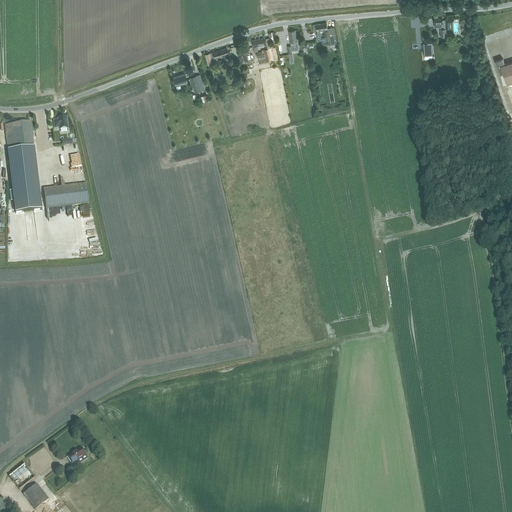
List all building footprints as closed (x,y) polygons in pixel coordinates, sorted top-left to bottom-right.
[(434,18),(435,23),(436,23),(437,27),(441,27),(441,37),(446,37),(446,27),(446,20),(443,20),(443,19),(442,19),(442,17),(434,18)] [(313,25),(313,30),(314,31),(322,29),(323,32),(324,31),(325,37),(320,38),(319,32),(316,33),(317,41),(321,41),(321,42),(326,41),(325,40),(333,39),(333,41),(336,41),(334,30),(328,31),(327,23),(313,25)] [(294,47),(298,46),(298,43),(295,30),(289,31),(291,45),(293,45),(294,47)] [(257,46),(267,44),(265,38),(252,40),(253,47),(254,52),(258,51),(257,46)] [(424,56),(432,55),(431,43),(423,43),(424,56)] [(288,47),(288,52),(289,56),(296,55),(295,47),(291,48),(291,46),(288,47)] [(230,59),(229,54),(227,48),(205,55),(208,63),(212,62),(211,59),(223,56),(225,61),(230,59)] [(264,51),(257,53),(258,57),(257,57),(257,61),(258,60),(258,64),(268,62),(267,59),(269,59),(267,49),(264,50),(264,51)] [(244,51),(237,53),(241,64),(247,62),(244,51)] [(503,59),(495,61),(497,65),(497,66),(498,65),(498,66),(497,67),(500,75),(503,73),(504,75),(507,84),(507,85),(511,82),(511,61),(504,64),(504,63),(503,59)] [(173,77),(175,82),(176,86),(187,83),(185,74),(173,77)] [(200,75),(190,78),(194,92),(204,89),(200,75)] [(499,92),(503,106),(507,104),(503,90),(499,92)] [(54,121),(55,129),(59,129),(59,130),(68,129),(67,117),(58,119),(58,120),(54,121)] [(8,151),(15,213),(42,210),(34,148),(31,124),(32,123),(32,122),(31,122),(5,125),(8,151)] [(75,173),(83,171),(80,154),(71,156),(75,173)] [(44,190),(46,210),(89,204),(86,184),(44,190)] [(68,466),(73,464),(85,455),(81,448),(73,453),(72,452),(70,454),(70,455),(64,459),(68,456),(72,463),(68,466)] [(25,464),(9,477),(19,490),(35,478),(25,464)] [(23,495),(35,510),(49,500),(36,485),(23,495)]
